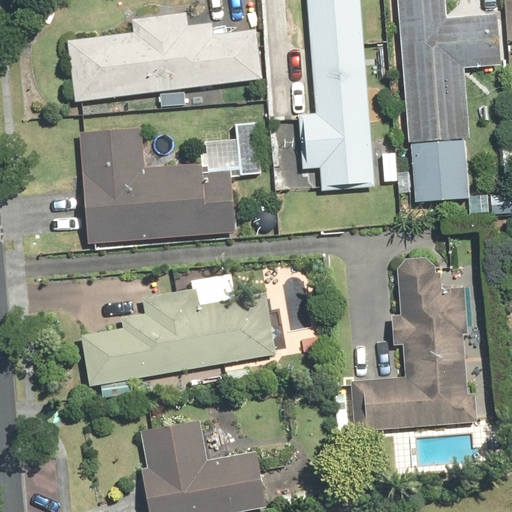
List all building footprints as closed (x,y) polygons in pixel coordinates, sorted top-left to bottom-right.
[(378,185),(366,0),(312,0),(320,108),(301,109),(305,170),(324,169),(325,189),(378,185)] [(453,0),(403,0),(412,201),(473,198),(467,69),(509,67),(506,9),(454,12),(453,0)] [(255,75),(248,27),(207,32),(205,21),(181,24),(179,10),(126,16),(127,30),(61,38),(68,97),(77,96),(222,79),(255,75)] [(111,113),(112,124),(131,123),(132,113),(111,113)] [(137,148),(135,131),(135,125),(73,130),(78,189),(81,231),(82,242),(229,230),(224,167),(195,170),(194,161),(151,165),(138,165),(137,148)] [(349,378),(352,431),(487,423),(476,257),(398,262),(405,375),(349,378)] [(82,383),(139,374),(269,353),(259,290),(193,301),(190,287),(185,287),(136,295),(139,312),(114,316),(116,326),(73,332),(82,383)] [(250,450),(202,458),(194,418),(134,429),(140,466),(135,467),(143,511),(223,511),(260,506),(250,450)] [(202,445),(206,448),(212,448),(215,443),(215,437),(210,434),(204,434),(201,439),(202,445)]
